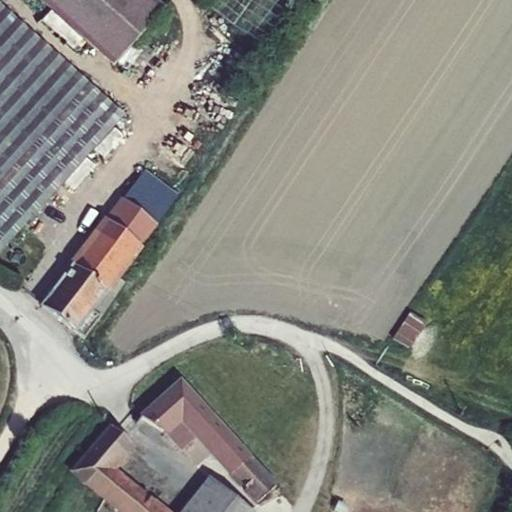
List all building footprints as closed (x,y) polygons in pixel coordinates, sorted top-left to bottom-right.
[(0,0),(34,0),(106,60),(154,9),(144,0),(0,0),(0,241),(117,114),(0,11),(0,0)] [(246,0),(200,0),(231,22),(246,0)] [(296,0),(246,0),(231,22),(265,45),(296,0)] [(188,145),(206,157),(218,142),(200,128),(188,145)] [(141,171),(175,198),(206,157),(188,145),(175,161),(158,148),(141,171)] [(87,310),(175,198),(141,171),(37,305),(79,338),(95,316),(87,310)] [(419,323),(405,313),(388,338),(402,348),(419,323)] [(273,485),(174,383),(135,417),(140,422),(159,432),(177,451),(192,437),(254,503),(273,485)] [(116,511),(159,511),(106,468),(126,442),(103,425),(66,470),(116,511)] [(248,511),(204,476),(174,511),(248,511)]
